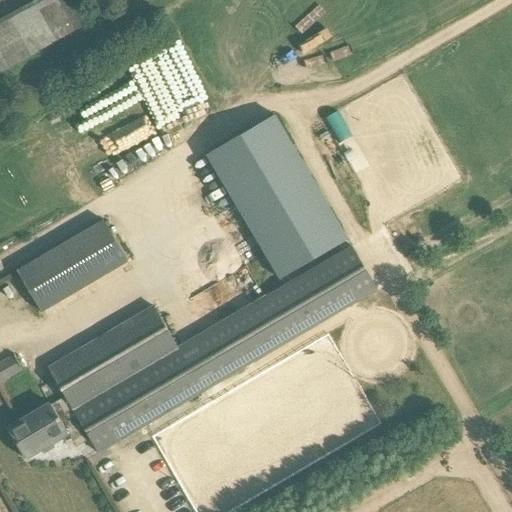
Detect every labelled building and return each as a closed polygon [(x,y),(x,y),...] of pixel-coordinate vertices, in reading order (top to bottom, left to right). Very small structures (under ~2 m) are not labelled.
[(71,0),(31,0),(0,16),(0,66),(84,24),(71,0)] [(204,151),(274,278),(345,240),(275,112),(204,151)] [(37,310),(127,264),(104,220),(14,266),(37,310)] [(99,454),(377,290),(350,243),(100,390),(103,395),(74,411),(77,417),(99,454)] [(49,369),(66,398),(74,411),(103,395),(100,390),(97,384),(90,388),(72,356),(49,369)] [(0,382),(23,370),(15,358),(0,366),(0,382)] [(77,417),(74,411),(66,398),(52,406),(51,405),(8,430),(26,460),(69,434),(63,425),(77,417)]
